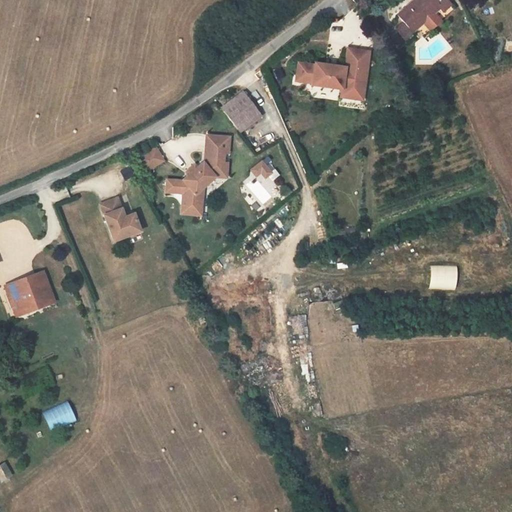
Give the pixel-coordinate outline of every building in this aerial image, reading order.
[(444,0),(412,0),(406,6),(409,10),(404,14),(401,10),(395,15),(402,24),(411,33),(421,24),(433,14),(438,9),(440,12),(449,5),(447,3),(444,0)] [(406,6),(401,10),(404,14),(409,10),(406,6)] [(439,22),(433,14),(421,24),(428,31),(439,22)] [(411,33),(402,24),(395,30),(403,40),(405,44),(412,35),(411,33)] [(403,40),(395,30),(387,37),(392,49),(403,40)] [(362,82),(366,54),(344,51),(341,70),(311,66),(311,67),(295,65),(292,84),(309,86),(308,88),(338,92),(346,93),(348,80),(362,82)] [(359,102),(362,82),(348,80),(346,93),(338,92),(337,99),(359,102)] [(239,93),(218,110),(237,135),(258,119),(239,93)] [(200,191),(212,180),(223,181),(224,166),(220,166),(221,156),(225,157),(226,140),(206,139),(205,155),(202,154),(201,167),(200,166),(180,183),(181,185),(172,184),(170,196),(180,197),(179,208),(191,209),(192,198),(200,191)] [(153,151),(142,157),(150,170),(161,164),(153,151)] [(142,157),(135,161),(143,174),(150,170),(142,157)] [(259,164),(253,169),(255,172),(261,167),(259,164)] [(255,172),(253,169),(248,173),(253,179),(258,175),(262,181),(268,176),(261,167),(255,172)] [(170,196),(172,184),(164,183),(162,196),(170,196)] [(199,210),(200,191),(192,198),(191,209),(199,210)] [(137,235),(131,218),(122,221),(114,202),(97,209),(111,245),(137,235)] [(198,219),(199,210),(191,209),(179,208),(178,217),(198,219)] [(429,264),(428,288),(455,289),(456,265),(429,264)] [(51,299),(43,276),(35,279),(44,302),(51,299)] [(35,279),(5,290),(14,313),(44,302),(35,279)] [(67,400),(41,410),(49,430),(75,420),(67,400)] [(0,463),(0,481),(11,475),(4,462),(0,463)]
